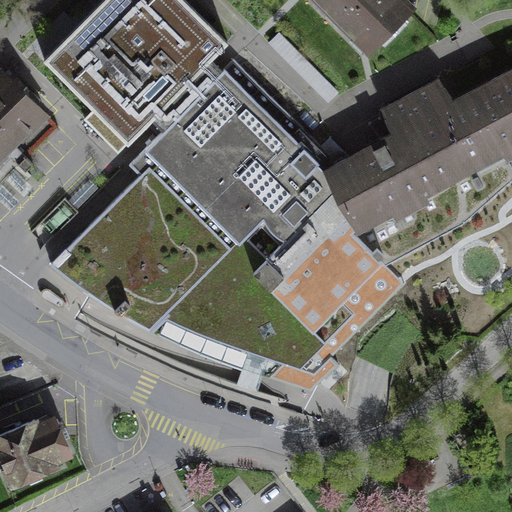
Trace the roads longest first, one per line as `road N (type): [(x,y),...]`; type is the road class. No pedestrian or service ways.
road 1 (residential): [(198,412),(308,446),(390,441),(511,334)]
road 2 (residential): [(0,302),(109,371),(198,412)]
road 3 (residential): [(198,412),(158,458),(49,511)]
